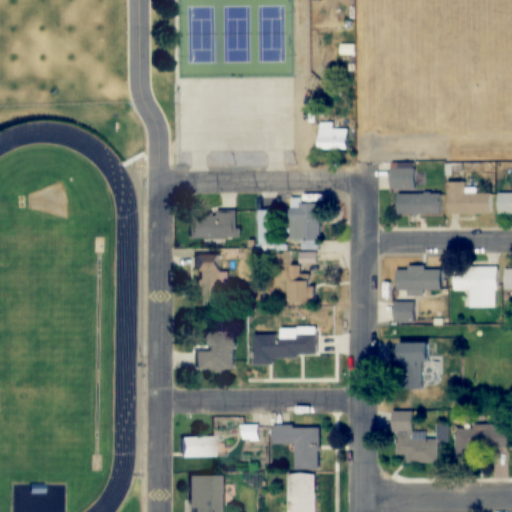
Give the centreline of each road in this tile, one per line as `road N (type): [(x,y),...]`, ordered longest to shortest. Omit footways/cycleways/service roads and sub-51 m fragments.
road 1 (residential): [(365,511),(364,145)]
road 2 (residential): [(164,511),(165,190)]
road 3 (residential): [(366,404),(162,401)]
road 4 (residential): [(165,190),(185,182),(364,181)]
road 5 (residential): [(364,241),(511,243)]
road 6 (residential): [(511,499),(365,502)]
